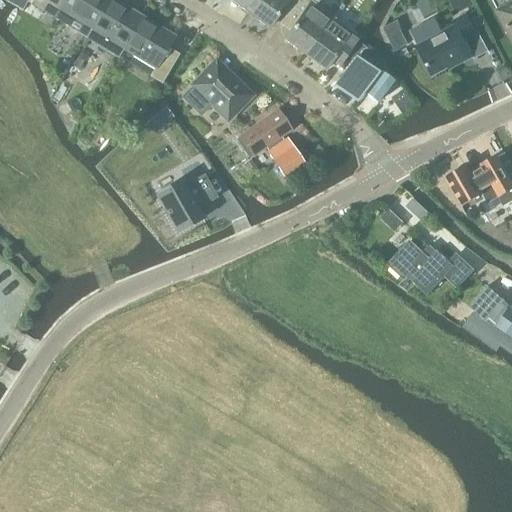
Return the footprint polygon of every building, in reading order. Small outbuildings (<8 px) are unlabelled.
[(35,0),(34,2),(32,5),(35,7),(49,15),(56,19),(86,38),(109,0),(35,0)] [(109,0),(86,38),(86,39),(117,57),(122,49),(123,50),(142,18),(112,0),(109,0)] [(229,0),(248,14),(257,0),(229,0)] [(282,0),(257,0),(248,14),(268,29),(275,20),(283,26),(301,0),(287,0),(286,2),(282,0)] [(318,0),(301,0),(283,26),(290,31),(284,41),(304,56),(332,18),(316,6),(320,1),(318,0)] [(511,4),(499,12),(511,37),(511,4)] [(433,77),(456,65),(457,67),(474,58),(466,43),(478,37),(466,15),(453,22),(456,26),(417,47),(433,77)] [(142,18),(123,50),(155,69),(151,77),(161,83),(177,55),(167,49),(174,37),(142,18)] [(332,18),(304,56),(325,71),(331,62),(339,67),(357,43),(350,37),(353,33),(332,18)] [(400,38),(389,44),(394,53),(405,47),(400,38)] [(347,73),(337,87),(358,103),(364,94),(376,103),(392,82),(381,73),(386,66),(357,43),(339,67),(347,73)] [(69,51),(64,59),(71,64),(76,55),(69,51)] [(81,53),(73,66),(79,69),(87,56),(81,53)] [(193,88),(182,98),(201,116),(211,105),(228,121),(251,97),(234,80),(229,84),(221,76),(219,78),(209,68),(192,86),(193,88)] [(156,116),(165,126),(173,119),(165,108),(156,116)] [(239,138),(252,158),(266,148),(269,151),(267,153),(285,180),(306,166),(287,139),(284,141),(282,137),(292,130),(278,111),(239,138)] [(245,124),(235,131),(238,135),(248,128),(245,124)] [(474,200),(477,205),(486,200),(488,204),(498,199),(503,207),(511,201),(511,184),(497,158),(470,173),(467,167),(446,179),(462,207),(474,200)] [(234,172),(242,183),(258,171),(251,160),(234,172)] [(181,181),(156,196),(177,233),(193,224),(203,219),(197,209),(204,204),(205,205),(216,198),(210,188),(204,176),(184,187),(181,181)] [(413,201),(407,207),(417,216),(419,214),(423,218),(427,213),(413,201)] [(396,230),(405,222),(392,209),(383,217),(396,230)] [(499,246),(506,233),(486,221),(478,234),(499,246)] [(423,254),(410,242),(388,265),(404,280),(408,277),(427,295),(445,277),(457,289),(473,271),(457,256),(449,264),(437,252),(436,253),(429,247),(423,254)] [(474,310),(511,339),(511,308),(510,307),(509,309),(501,303),(503,301),(487,287),(470,307),(474,310)] [(511,341),(474,314),(465,328),(498,350),(500,346),(511,354),(511,341)]
